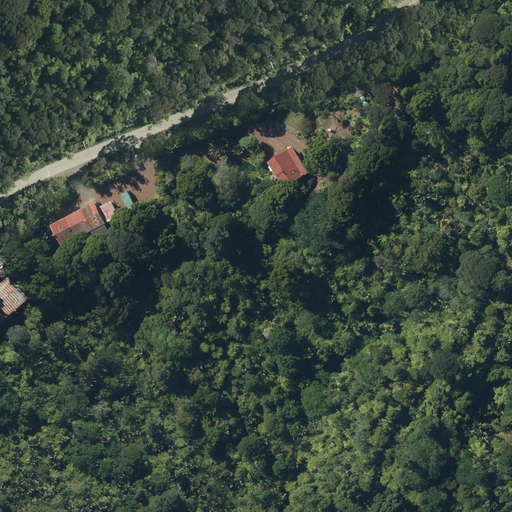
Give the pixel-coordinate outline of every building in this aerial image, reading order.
[(268,162),(283,189),(309,174),(293,148),(268,162)] [(167,176),(171,183),(186,174),(182,167),(167,176)] [(51,226),(62,248),(119,217),(111,202),(98,208),(95,202),(51,226)] [(59,253),(63,261),(71,257),(66,249),(59,253)] [(0,324),(22,306),(2,282),(0,282),(0,324)]
